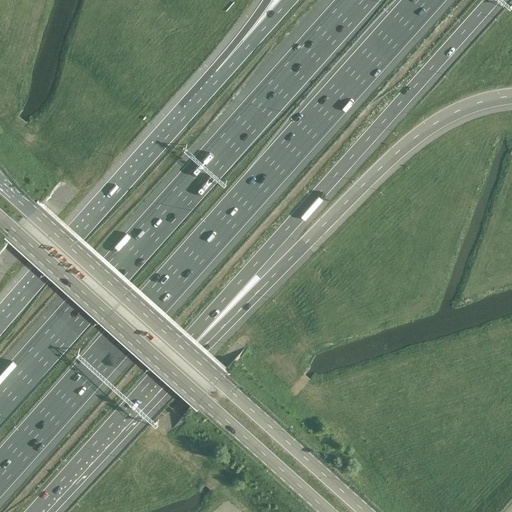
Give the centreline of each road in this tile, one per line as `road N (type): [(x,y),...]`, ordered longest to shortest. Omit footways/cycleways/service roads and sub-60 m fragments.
road 1 (motorway): [(0,476),(426,0)]
road 2 (motorway): [(357,0),(0,395)]
road 3 (motorway): [(158,370),(491,0)]
road 4 (motorway): [(365,511),(0,182)]
road 5 (motorway): [(158,370),(267,282),(415,137),(457,111),(511,96)]
road 6 (motorway): [(0,216),(328,511)]
road 7 (motorway): [(203,97),(0,324)]
road 8 (motorway): [(32,511),(158,370)]
road 9 (motorway): [(289,0),(203,97)]
